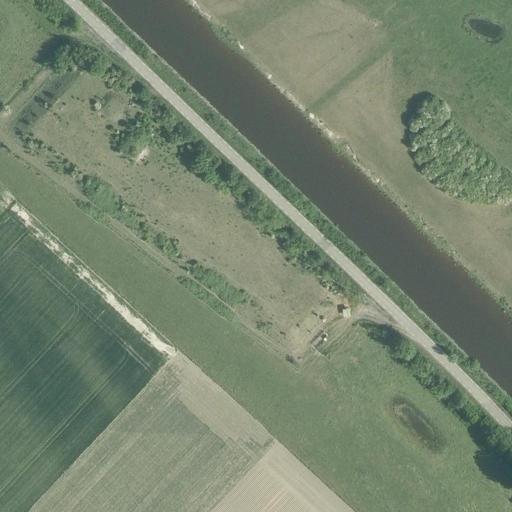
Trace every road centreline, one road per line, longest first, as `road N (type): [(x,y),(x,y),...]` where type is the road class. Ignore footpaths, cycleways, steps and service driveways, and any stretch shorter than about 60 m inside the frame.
road 1 (tertiary): [(511,432),(345,260),(71,0)]
road 2 (track): [(408,324),(347,307),(289,357),(0,138)]
road 3 (track): [(0,122),(75,46),(91,44),(132,75),(143,70)]
